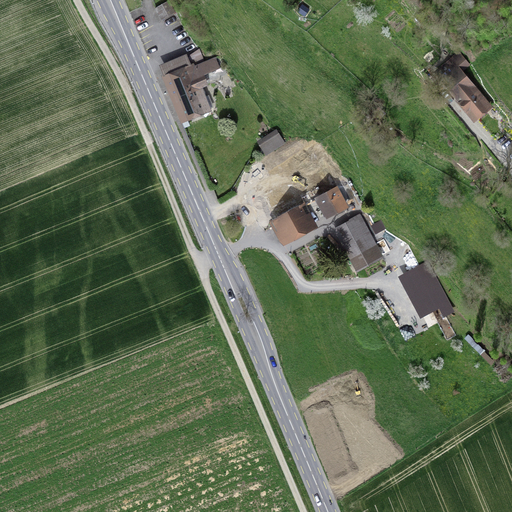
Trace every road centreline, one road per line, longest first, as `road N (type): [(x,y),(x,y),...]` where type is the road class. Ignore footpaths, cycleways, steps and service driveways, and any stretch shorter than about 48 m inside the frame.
road 1 (primary): [(109,0),(327,511)]
road 2 (track): [(76,0),(120,77),(199,262)]
road 3 (track): [(303,511),(199,262)]
